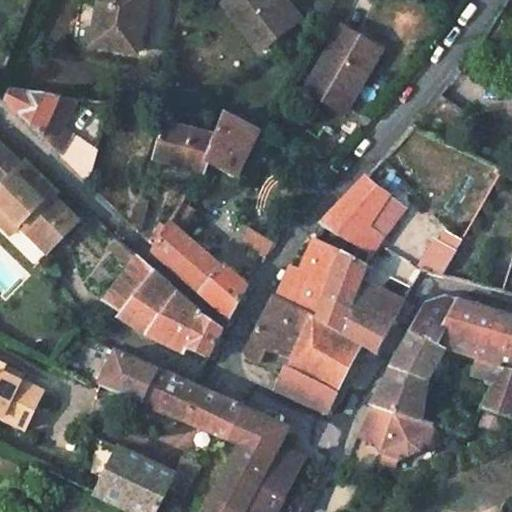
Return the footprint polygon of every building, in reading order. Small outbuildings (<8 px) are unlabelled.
[(100,0),(92,49),(136,56),(145,0),(100,0)] [(263,53),(297,26),(274,0),(228,0),(222,5),(263,53)] [(307,17),(292,0),(274,0),(297,26),(307,17)] [(345,24),(315,77),(351,98),(381,44),(345,24)] [(351,98),(315,77),(306,92),(343,112),(351,98)] [(41,140),(70,98),(10,90),(5,104),(41,140)] [(423,118),(448,133),(463,112),(440,96),(423,118)] [(81,99),(70,98),(41,140),(59,158),(67,143),(56,135),(81,99)] [(197,172),(204,173),(209,166),(236,180),(258,135),(223,117),(214,136),(197,172)] [(214,136),(164,125),(156,158),(197,172),(214,136)] [(65,236),(77,223),(51,199),(55,195),(21,164),(18,168),(0,151),(0,217),(3,214),(19,228),(38,246),(56,227),(65,236)] [(511,175),(511,160),(506,158),(500,168),(499,170),(511,175)] [(322,227),(370,258),(382,236),(365,226),(386,199),(365,181),(339,209),(322,227)] [(401,211),(386,199),(365,226),(382,236),(401,211)] [(246,289),(222,266),(220,268),(181,233),(194,213),(178,204),(152,249),(151,251),(226,320),(243,293),(246,289)] [(19,228),(3,214),(0,217),(0,227),(10,237),(19,228)] [(65,236),(56,227),(38,246),(47,254),(65,236)] [(273,246),(249,233),(241,247),(263,261),(273,246)] [(137,258),(115,238),(106,248),(128,269),(137,258)] [(342,255),(309,241),(288,278),(277,300),(308,318),(342,255)] [(443,279),(456,254),(437,244),(421,273),(443,279)] [(392,325),(349,307),(359,286),(366,269),(342,255),(308,318),(312,320),(359,346),(374,355),(392,325)] [(128,269),(102,298),(141,322),(208,358),(211,350),(220,332),(137,258),(128,269)] [(403,305),(359,286),(349,307),(392,325),(403,305)] [(277,300),(274,299),(258,331),(247,355),(284,377),(287,371),(312,320),(308,318),(277,300)] [(371,405),(415,419),(419,408),(425,386),(441,347),(454,350),(459,335),(449,331),(457,303),(442,299),(428,303),(421,315),(397,357),(381,385),(371,405)] [(511,418),(511,319),(457,303),(449,331),(459,335),(454,350),(480,360),(507,371),(494,392),(484,408),(511,418)] [(359,346),(312,320),(287,371),(332,394),(345,371),(359,346)] [(158,368),(117,349),(102,381),(142,400),(158,368)] [(480,360),(472,373),(488,381),(485,386),(494,392),(507,371),(480,360)] [(0,420),(19,431),(38,396),(18,385),(0,375),(3,369),(0,366),(0,420)] [(182,420),(199,388),(194,386),(158,368),(142,400),(182,420)] [(0,375),(18,385),(21,378),(3,369),(0,375)] [(284,377),(278,391),(322,414),(333,395),(332,394),(287,371),(284,377)] [(199,388),(182,420),(190,424),(199,428),(199,427),(214,396),(208,392),(199,388)] [(214,396),(199,427),(199,428),(225,440),(241,409),(226,401),(214,396)] [(415,419),(371,405),(364,423),(358,437),(382,445),(377,460),(393,466),(398,451),(409,455),(420,449),(423,440),(435,444),(441,428),(439,427),(435,425),(415,419)] [(435,425),(439,427),(444,416),(419,408),(415,419),(435,425)] [(241,409),(225,440),(234,445),(200,511),(241,511),(276,448),(284,431),(241,409)] [(274,511),(300,460),(276,448),(241,511),(274,511)] [(153,511),(167,485),(172,474),(120,449),(96,496),(123,510),(128,511),(153,511)] [(167,485),(185,494),(198,466),(181,458),(172,474),(167,485)]
